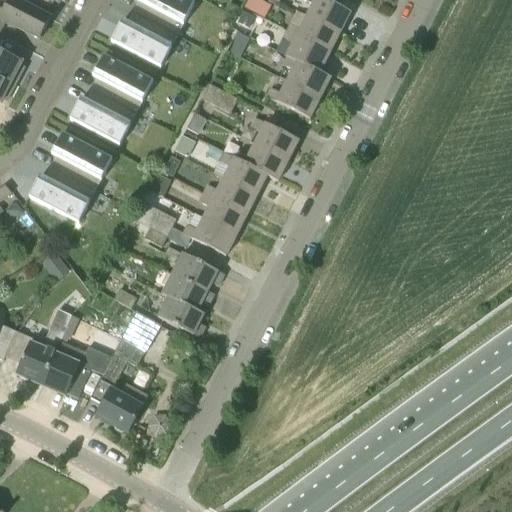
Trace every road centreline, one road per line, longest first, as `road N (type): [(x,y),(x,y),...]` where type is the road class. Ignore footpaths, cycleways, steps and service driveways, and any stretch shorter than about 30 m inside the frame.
road 1 (residential): [(164,505),(420,0)]
road 2 (trunk): [(511,359),(302,511)]
road 3 (residential): [(95,0),(16,148),(0,162)]
road 4 (secondary): [(164,505),(0,417)]
road 5 (trunk): [(384,511),(511,420)]
